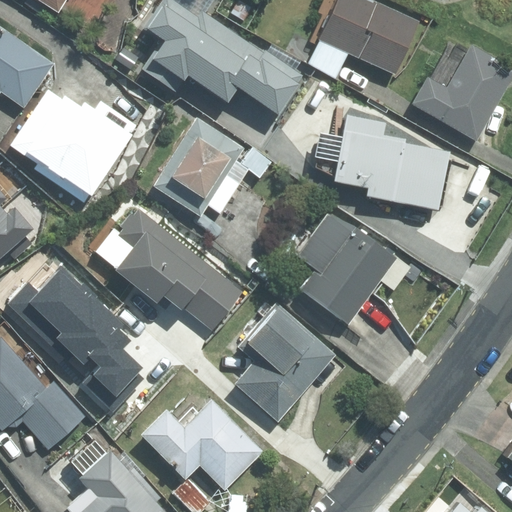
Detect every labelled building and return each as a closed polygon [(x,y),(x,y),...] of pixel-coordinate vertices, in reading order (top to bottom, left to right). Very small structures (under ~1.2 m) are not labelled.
[(218,0),(190,0),(210,13),(218,0)] [(419,18),(378,0),(332,0),(316,39),(347,52),(395,73),(419,18)] [(0,92),(21,106),(50,62),(0,29),(0,92)] [(511,74),(511,69),(468,41),(446,81),(424,70),(406,105),(477,142),(511,74)] [(413,88),(426,64),(411,57),(398,81),(413,88)] [(47,86),(46,87),(8,141),(23,151),(19,156),(88,204),(135,137),(83,100),(78,108),(47,86)] [(247,145),(194,112),(149,186),(201,218),(247,145)] [(383,120),(337,113),(327,182),(362,187),(361,199),(438,209),(446,148),(403,142),(404,136),(381,133),(383,120)] [(270,160),(251,146),(238,165),(257,178),(270,160)] [(408,268),(325,209),(294,253),(314,266),(296,291),(349,328),(380,282),(392,291),(408,268)] [(332,354),(269,302),(234,345),(252,360),(233,383),(277,420),(332,354)] [(0,432),(18,417),(49,454),(88,420),(51,377),(56,373),(36,350),(21,363),(0,339),(0,432)] [(184,424),(163,407),(136,438),(185,482),(197,468),(225,492),(261,451),(204,401),(184,424)] [(511,439),(503,451),(511,457),(511,439)] [(114,460),(104,448),(73,475),(82,486),(61,505),(67,511),(165,511),(156,501),(161,497),(123,452),(114,460)]
